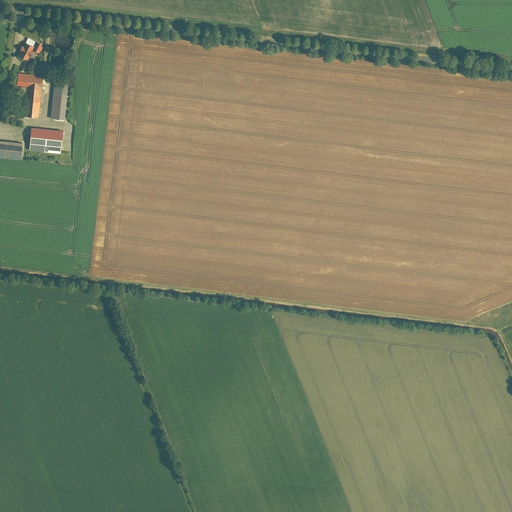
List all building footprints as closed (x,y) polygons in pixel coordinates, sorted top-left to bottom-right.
[(60,52),(64,52),(67,52),(70,50),(73,47),(74,43),(74,40),(73,37),(70,34),(68,32),(64,31),(61,31),(58,33),(55,35),(53,38),(53,41),(53,45),(55,48),(57,50),(60,52)] [(24,41),(16,54),(28,61),(34,50),(39,53),(44,45),(37,41),(34,46),(24,41)] [(43,77),(18,74),(17,87),(27,88),(24,114),(38,116),(43,77)] [(52,117),(61,118),(62,112),(56,112),(56,109),(53,109),(52,117)] [(32,127),(29,151),(61,154),(63,130),(32,127)] [(0,139),(0,158),(20,161),(23,143),(0,139)]
